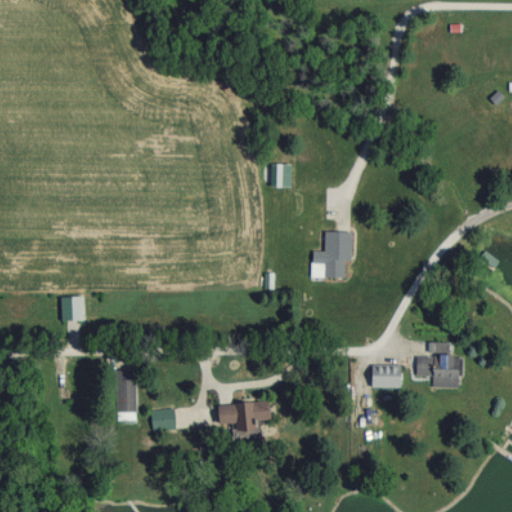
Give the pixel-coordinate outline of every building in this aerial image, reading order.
[(347,231),(322,230),(321,251),(309,250),(308,276),(345,278),(347,231)] [(429,387),(453,387),(453,341),(428,341),(428,354),(412,354),(412,375),(429,375),(429,387)] [(398,386),(398,364),(366,364),(366,386),(398,386)] [(132,370),(113,370),(113,412),(132,412),(132,370)] [(213,402),(214,429),(246,428),(245,419),(266,418),(265,400),(213,402)]
